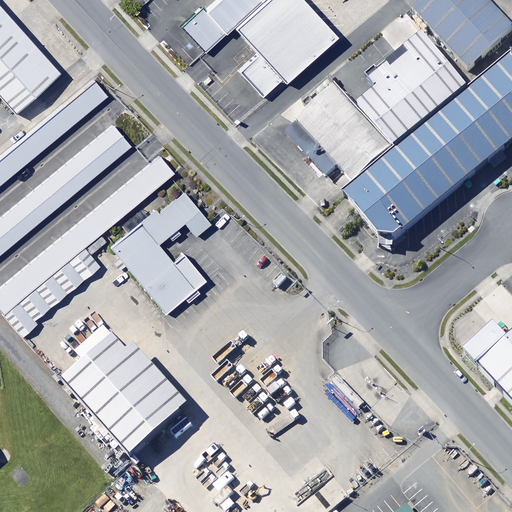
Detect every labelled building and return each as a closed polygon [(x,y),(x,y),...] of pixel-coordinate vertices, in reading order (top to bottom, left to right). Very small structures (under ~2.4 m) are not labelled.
[(236,32),(270,0),(223,0),(207,15),(203,11),(183,29),(205,53),(232,28),(236,32)] [(299,0),(270,0),(236,32),(259,56),(240,75),(263,99),(284,79),(288,83),(336,39),(299,0)] [(511,41),(511,31),(482,0),(437,0),(414,21),(470,80),(511,41)] [(58,71),(0,5),(0,93),(15,110),(58,71)] [(363,113),(401,158),(474,97),(431,46),(413,61),(418,67),(363,113)] [(511,150),(511,65),(474,97),(401,158),(347,203),(389,253),(511,150)] [(0,159),(0,185),(106,97),(93,81),(0,159)] [(394,159),(336,98),(300,131),(358,193),(394,159)] [(113,126),(0,219),(0,257),(132,148),(113,126)] [(175,172),(160,154),(0,285),(0,306),(5,313),(175,172)] [(186,189),(144,223),(159,242),(185,221),(197,236),(213,224),(186,189)] [(159,242),(144,223),(114,247),(167,313),(207,281),(185,254),(175,262),(159,242)] [(107,241),(102,235),(5,316),(22,337),(38,324),(35,320),(101,265),(91,254),(107,241)] [(118,341),(107,329),(78,356),(89,367),(118,341)] [(511,337),(506,343),(495,331),(466,358),(511,407),(511,337)] [(133,356),(118,341),(89,367),(69,386),(139,462),(195,410),(140,350),(133,356)]
